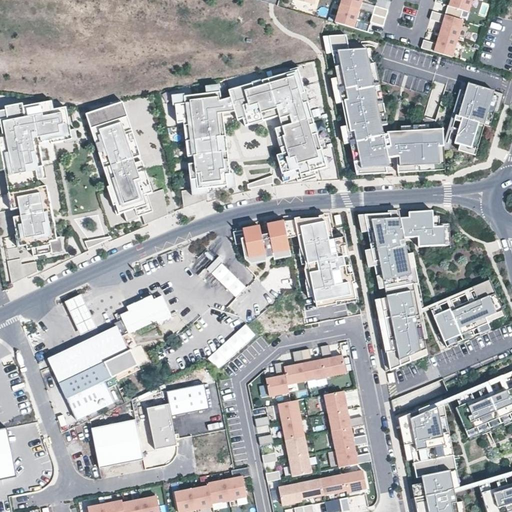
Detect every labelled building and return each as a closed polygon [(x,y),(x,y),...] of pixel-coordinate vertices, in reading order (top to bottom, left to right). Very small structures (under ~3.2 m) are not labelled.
[(342,0),(341,5),(359,10),(361,0),(342,0)] [(469,10),(472,0),(451,0),(447,16),(463,21),(466,10),(469,10)] [(341,5),(336,23),(354,28),(359,10),(341,5)] [(373,14),(386,18),(388,10),(375,6),(373,14)] [(447,16),(432,11),(430,20),(443,24),(440,34),(458,39),(463,21),(447,16)] [(383,27),(386,18),(373,14),(370,23),(383,27)] [(424,40),(421,48),(452,58),(458,39),(440,34),(437,44),(424,40)] [(444,151),(458,151),(460,146),(454,144),(457,135),(451,133),(448,144),(444,143),(443,130),(430,131),(401,133),(387,133),(390,147),(386,148),(382,123),(378,105),(384,104),(383,101),(378,103),(375,88),(380,87),(380,84),(374,85),(367,49),(366,45),(359,45),(358,39),(347,40),(347,35),(329,37),(332,54),(337,79),(340,91),(342,104),(347,127),(350,144),(356,170),(387,169),(390,168),(389,157),(399,157),(400,173),(409,172),(409,166),(420,166),(421,171),(429,171),(429,165),(445,164),(444,151)] [(332,54),(329,37),(323,37),(327,55),(332,54)] [(373,49),(367,49),(374,85),(380,84),(373,49)] [(303,77),(300,68),(291,70),(291,73),(293,80),(300,78),(303,77)] [(317,161),(324,159),(317,134),(311,136),(308,127),(314,125),(307,103),(301,104),(299,95),(305,94),(300,78),(293,80),(291,73),(262,81),(264,88),(255,91),(253,84),(243,87),(245,93),(237,95),(235,89),(229,91),(231,99),(221,101),(220,93),(206,94),(184,97),(185,104),(175,105),(177,124),(184,123),(184,127),(193,126),(194,141),(186,142),(188,157),(193,157),(194,164),(188,165),(191,190),(181,191),(183,209),(208,200),(207,194),(213,194),(213,188),(227,186),(226,175),(230,175),(227,151),(219,152),(217,137),(225,137),(223,117),(236,115),(237,121),(243,119),(245,126),(252,124),(250,117),(261,114),(263,121),(279,116),(282,127),(275,129),(278,139),(284,137),(287,146),(281,148),(282,154),(277,156),(282,175),(281,175),(283,183),(297,179),(297,182),(302,180),(302,182),(317,178),(315,171),(320,170),(317,161)] [(264,88),(262,80),(252,83),(253,84),(255,91),(264,88)] [(499,113),(504,94),(468,83),(465,92),(460,110),(458,117),(456,117),(455,121),(461,123),(458,131),(457,135),(454,144),(460,146),(477,151),(484,125),(489,111),(495,112),(499,113)] [(206,87),(206,94),(220,93),(219,85),(206,87)] [(245,93),(243,86),(235,88),(235,89),(237,95),(245,93)] [(383,101),(380,87),(375,88),(378,103),(383,101)] [(460,110),(465,92),(460,90),(444,143),(448,144),(451,133),(457,135),(458,131),(453,129),(455,121),(456,117),(458,110),(460,110)] [(309,102),(306,93),(299,95),(301,104),(307,103),(309,102)] [(185,104),(184,94),(172,95),(173,105),(185,104)] [(52,102),(24,106),(25,115),(54,110),(52,102)] [(121,119),(128,117),(123,102),(121,103),(116,105),(121,119)] [(57,241),(57,238),(55,226),(48,227),(46,217),(53,216),(50,203),(43,204),(41,194),(48,193),(47,187),(39,188),(37,181),(35,168),(44,167),(42,157),(33,158),(31,146),(40,145),(39,142),(51,140),(51,143),(66,141),(64,135),(71,134),(71,131),(66,107),(54,110),(25,115),(24,106),(23,104),(5,107),(6,110),(7,119),(0,120),(1,127),(3,135),(4,144),(0,144),(0,162),(3,162),(7,161),(9,169),(4,170),(9,194),(16,193),(19,209),(20,217),(13,218),(16,236),(23,235),(25,246),(17,248),(5,250),(12,284),(38,272),(36,262),(22,264),(21,259),(29,258),(27,250),(32,249),(34,257),(52,254),(50,242),(57,241)] [(388,122),(384,104),(378,105),(382,123),(388,122)] [(163,189),(153,193),(146,195),(143,185),(150,183),(142,161),(141,162),(138,163),(136,158),(139,157),(141,157),(138,147),(131,149),(126,135),(133,132),(128,117),(121,119),(116,105),(110,107),(93,112),(98,127),(91,129),(96,145),(103,142),(108,157),(101,159),(110,187),(117,185),(120,195),(111,198),(116,215),(124,212),(134,209),(137,216),(142,215),(145,224),(168,215),(163,189)] [(490,127),(495,112),(489,111),(484,125),(490,127)] [(91,129),(98,127),(93,112),(86,115),(91,129)] [(263,121),(261,114),(250,117),(252,124),(252,125),(263,122),(263,121)] [(318,134),(315,125),(308,127),(311,136),(318,134)] [(194,141),(193,126),(184,127),(186,142),(194,141)] [(350,144),(347,127),(342,128),(345,145),(350,144)] [(64,135),(66,141),(66,142),(78,140),(76,130),(71,131),(71,134),(64,135)] [(133,132),(126,135),(131,149),(138,147),(133,132)] [(217,137),(219,152),(227,151),(225,137),(217,137)] [(280,149),(287,146),(284,137),(277,139),(280,149)] [(108,157),(103,142),(96,145),(101,159),(108,157)] [(42,157),(43,156),(41,145),(40,145),(31,146),(33,158),(42,157)] [(458,151),(475,156),(477,151),(460,146),(458,151)] [(330,169),(327,159),(324,159),(317,161),(320,170),(320,171),(330,169)] [(3,162),(0,162),(0,170),(4,170),(9,169),(7,161),(3,162)] [(47,179),(45,167),(44,167),(35,168),(37,181),(47,179)] [(227,186),(228,188),(236,187),(234,174),(230,175),(226,175),(227,186)] [(249,186),(249,188),(274,183),(273,175),(249,186)] [(150,183),(143,185),(146,195),(153,193),(150,183)] [(120,195),(117,185),(107,188),(111,198),(120,195)] [(9,194),(7,194),(10,211),(19,209),(16,193),(9,194)] [(51,203),(50,193),(48,193),(41,194),(43,204),(50,203),(51,203)] [(127,221),(138,218),(134,209),(124,212),(127,221)] [(408,254),(405,238),(419,237),(419,247),(440,246),(440,240),(451,240),(450,227),(440,227),(434,227),(433,217),(433,212),(409,213),(410,218),(401,219),(400,214),(365,216),(369,231),(372,250),(376,267),(378,277),(383,276),(386,288),(388,298),(382,299),(386,316),(392,348),(382,350),(386,372),(391,371),(411,362),(410,357),(427,350),(420,315),(416,316),(415,308),(419,307),(413,280),(408,254)] [(293,221),(306,282),(313,311),(362,300),(346,230),(334,233),(329,213),(293,221)] [(53,216),(46,217),(48,227),(56,226),(54,216),(53,216)] [(369,231),(365,216),(359,216),(363,232),(369,231)] [(291,250),(285,222),(269,225),(270,234),(263,235),(261,227),(236,231),(239,244),(243,243),(246,259),(267,255),(274,253),(291,250)] [(17,248),(25,246),(23,235),(16,236),(15,236),(17,248)] [(112,239),(111,236),(85,241),(88,249),(112,239)] [(57,238),(57,241),(50,242),(52,254),(52,255),(64,253),(61,238),(57,238)] [(291,250),(274,253),(275,258),(276,260),(292,257),(291,250)] [(376,267),(372,250),(366,251),(370,268),(376,267)] [(413,253),(408,254),(413,280),(419,279),(413,253)] [(253,265),(268,262),(268,259),(267,255),(246,259),(253,265)] [(212,275),(222,265),(217,260),(207,271),(212,275)] [(246,290),(222,265),(212,275),(236,300),(246,290)] [(380,289),(386,288),(383,276),(378,277),(380,289)] [(424,306),(419,279),(413,280),(419,307),(424,306)] [(443,312),(435,316),(445,341),(447,340),(458,336),(463,334),(473,330),(478,328),(488,323),(488,322),(486,318),(503,310),(490,280),(478,285),(480,288),(475,290),(478,298),(470,301),(462,304),(455,307),(452,300),(448,302),(451,309),(443,312)] [(423,309),(422,306),(419,307),(415,308),(416,316),(420,315),(420,314),(431,309),(440,305),(448,302),(452,300),(459,297),(467,294),(475,290),(480,288),(478,285),(423,309)] [(467,294),(470,301),(478,298),(475,290),(467,294)] [(97,328),(81,295),(66,302),(81,336),(97,328)] [(130,313),(121,317),(122,320),(129,333),(133,331),(140,328),(170,313),(162,297),(155,301),(152,296),(127,308),(130,313)] [(452,300),(455,307),(462,304),(459,297),(452,300)] [(386,316),(382,299),(376,300),(379,318),(376,318),(382,350),(392,348),(386,316)] [(431,309),(435,316),(443,312),(440,305),(431,309)] [(486,318),(488,322),(505,315),(503,310),(486,318)] [(286,313),(274,315),(276,328),(288,327),(286,313)] [(100,334),(48,359),(67,399),(78,420),(115,402),(105,381),(106,381),(110,388),(117,385),(114,377),(139,365),(131,350),(129,351),(122,337),(129,333),(122,320),(99,331),(100,334)] [(488,323),(478,328),(480,333),(491,329),(488,323)] [(246,326),(208,359),(218,371),(255,338),(246,326)] [(473,330),(463,334),(465,340),(475,335),(473,330)] [(458,336),(447,340),(450,346),(461,341),(458,336)] [(329,345),(321,347),(324,360),(327,377),(347,373),(343,356),(332,358),(329,345)] [(303,350),(301,351),(307,381),(327,377),(324,360),(312,362),(310,349),(303,350)] [(428,355),(427,350),(410,357),(411,362),(428,355)] [(307,381),(301,351),(293,352),(296,366),(284,368),(288,385),(307,381)] [(284,368),(283,363),(275,364),(277,377),(266,380),(270,397),(289,393),(288,385),(284,368)] [(114,377),(116,381),(141,370),(139,365),(114,377)] [(511,371),(445,401),(435,403),(435,407),(444,405),(458,399),(472,393),(479,390),(486,387),(491,385),(497,382),(504,379),(511,375),(511,371)] [(500,390),(497,382),(491,385),(494,392),(500,390)] [(205,384),(167,391),(169,404),(172,416),(210,409),(205,384)] [(511,384),(507,386),(500,390),(494,392),(491,385),(486,387),(490,394),(482,397),(475,400),(461,406),(457,408),(467,433),(511,413),(511,384)] [(132,399),(126,387),(118,391),(123,403),(132,399)] [(490,394),(486,387),(479,390),(482,397),(490,394)] [(347,410),(344,391),(325,395),(329,413),(347,410)] [(475,400),(472,393),(458,399),(461,406),(475,400)] [(297,401),(279,404),(283,422),(301,419),(297,401)] [(417,511),(466,511),(464,500),(458,502),(456,494),(450,495),(449,490),(455,489),(451,471),(448,456),(441,417),(447,416),(444,405),(435,407),(435,403),(398,419),(400,428),(407,427),(413,460),(414,463),(419,462),(422,477),(423,483),(418,484),(421,497),(423,511),(417,511)] [(172,416),(169,404),(148,408),(156,450),(178,445),(172,416)] [(349,419),(347,410),(329,413),(332,431),(351,428),(364,425),(363,416),(349,419)] [(511,413),(467,433),(470,438),(511,419),(511,413)] [(255,419),(257,427),(270,425),(268,416),(255,419)] [(455,455),(447,416),(441,417),(448,456),(455,455)] [(301,419),(283,422),(286,441),(304,437),(301,419)] [(100,469),(144,460),(136,420),(92,428),(100,469)] [(413,460),(407,427),(400,428),(407,461),(413,460)] [(0,480),(17,477),(7,428),(0,429),(0,480)] [(351,428),(332,431),(336,449),(354,446),(368,443),(366,435),(353,437),(351,428)] [(259,437),(260,446),(274,443),(272,435),(259,437)] [(304,437),(286,441),(289,453),(290,459),(293,458),(308,455),(304,437)] [(354,446),(336,449),(340,468),(372,461),(370,453),(356,456),(354,446)] [(262,455),(264,464),(277,461),(276,453),(262,455)] [(293,458),(290,459),(293,477),(311,473),(308,455),(293,458)] [(422,477),(419,462),(414,463),(413,464),(416,478),(422,477)] [(461,487),(458,470),(451,471),(455,489),(461,487)] [(266,474),(268,482),(281,479),(279,471),(266,474)] [(363,471),(344,475),(347,490),(347,492),(367,488),(363,471)] [(511,471),(478,482),(461,487),(455,489),(449,490),(450,495),(456,494),(456,492),(480,485),(489,482),(496,480),(505,477),(511,475),(511,471)] [(243,475),(226,479),(229,498),(247,495),(243,475)] [(323,490),(324,495),(347,490),(344,475),(321,479),(323,490)] [(499,488),(507,485),(505,477),(496,480),(499,488)] [(209,485),(212,502),(229,498),(226,479),(208,482),(209,485)] [(299,484),(302,499),(324,495),(323,490),(321,479),(299,484)] [(482,493),(491,490),(489,482),(480,485),(482,493)] [(511,483),(507,485),(499,488),(482,493),(487,511),(508,511),(511,511),(511,483)] [(282,505),(302,501),(302,499),(299,484),(279,488),(282,505)] [(421,497),(418,484),(412,486),(415,498),(411,499),(413,511),(417,511),(423,511),(421,497)] [(209,485),(192,488),(196,508),(213,504),(212,502),(209,485)] [(192,488),(174,492),(178,511),(196,508),(192,488)] [(140,499),(142,511),(160,511),(157,495),(140,499)] [(344,511),(351,511),(348,497),(340,499),(342,511),(344,511)] [(142,511),(140,499),(123,502),(124,511),(142,511)] [(122,500),(105,503),(106,511),(124,511),(123,502),(122,500)] [(106,511),(105,503),(88,507),(89,511),(106,511)]
